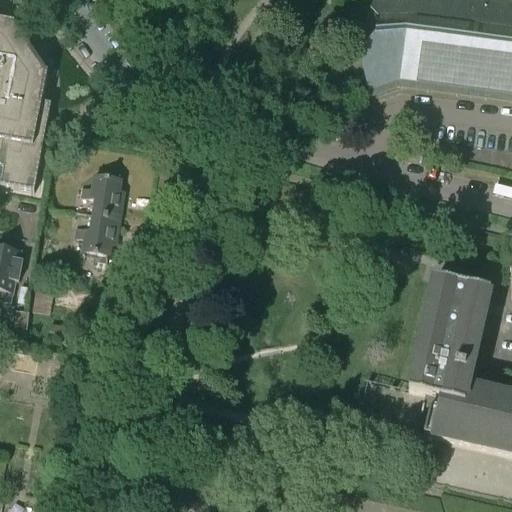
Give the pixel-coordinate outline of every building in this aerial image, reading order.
[(511,0),(380,0),(369,90),(367,91),(367,92),(367,93),(368,94),(367,101),(368,101),(370,94),(371,93),(371,92),(397,83),(398,84),(397,90),(399,90),(400,84),(401,83),(426,87),(427,88),(427,94),(428,94),(429,88),(430,87),(455,91),(456,92),(456,98),(457,98),(457,92),(458,91),(483,94),(483,95),(484,95),(485,96),(485,101),(486,101),(486,95),(487,95),(511,98),(511,0)] [(46,77),(34,59),(38,56),(34,50),(30,43),(25,46),(13,28),(12,27),(0,24),(0,189),(34,196),(51,108),(42,107),(47,78),(46,77)] [(92,203),(90,218),(118,222),(122,195),(117,194),(119,180),(96,176),(93,193),(82,191),(80,201),(92,203)] [(118,222),(90,218),(87,233),(75,232),(74,241),(86,243),(83,260),(106,264),(109,249),(113,250),(118,222)] [(0,304),(10,307),(14,285),(18,285),(22,265),(18,264),(20,255),(0,251),(0,304)] [(422,410),(430,411),(423,440),(511,460),(511,399),(468,390),(490,295),(434,282),(408,396),(424,399),(422,410)] [(54,287),(37,284),(32,315),(49,318),(54,287)] [(12,342),(25,344),(28,316),(15,315),(12,342)] [(47,342),(69,346),(72,333),(49,329),(47,342)]
